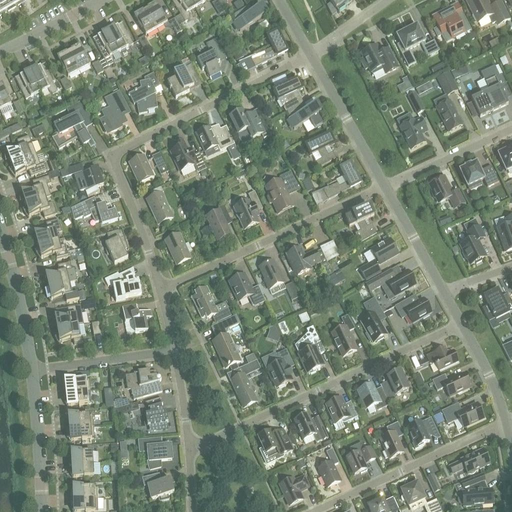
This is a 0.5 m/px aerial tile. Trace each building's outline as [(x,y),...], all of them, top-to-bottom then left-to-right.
[(5,0),(0,0),(0,11),(2,16),(6,13),(5,11),(7,10),(8,12),(12,10),(10,8),(5,0)] [(18,0),(5,0),(10,8),(12,10),(16,8),(14,6),(16,5),(17,7),(21,5),(18,0)] [(195,9),(189,0),(170,0),(180,15),(175,19),(179,27),(190,20),(189,13),(195,9)] [(189,0),(195,9),(209,0),(189,0)] [(229,7),(227,4),(225,0),(216,0),(222,7),(224,10),(229,7)] [(327,0),(331,4),(327,7),(332,17),(337,13),(338,14),(345,9),(344,8),(351,3),(352,2),(349,0),(327,0)] [(490,8),(485,0),(467,0),(468,1),(466,1),(473,16),(472,17),(475,22),(477,22),(478,24),(489,18),(492,25),(502,19),(504,23),(510,20),(500,2),(490,8)] [(145,10),(156,30),(163,26),(165,28),(172,27),(176,35),(182,32),(179,27),(175,19),(167,23),(156,4),(145,10)] [(248,5),(233,16),(236,21),(234,23),(240,32),(257,22),(259,26),(265,23),(263,19),(266,16),(261,7),(252,12),(248,5)] [(156,30),(145,10),(134,17),(145,36),(156,30)] [(463,34),(470,30),(461,12),(455,16),(452,10),(434,20),(438,28),(434,31),(438,38),(442,36),(445,41),(462,32),(463,34)] [(107,31),(119,53),(133,45),(122,24),(107,32),(107,31)] [(397,36),(396,36),(397,37),(400,44),(397,46),(408,68),(416,64),(409,50),(424,43),(425,42),(425,41),(424,42),(417,27),(417,26),(416,26),(416,27),(397,36)] [(112,56),(119,53),(107,31),(107,32),(92,40),(93,40),(108,67),(113,64),(112,56)] [(269,61),(287,52),(277,32),(267,37),(274,51),(266,55),(265,52),(238,63),(239,65),(244,63),(249,72),(269,61)] [(144,50),(150,47),(144,37),(138,40),(144,50)] [(216,64),(220,63),(216,55),(223,52),(217,39),(206,45),(210,54),(197,61),(202,71),(205,70),(211,81),(222,76),(216,64)] [(434,42),(424,46),(430,56),(439,52),(434,42)] [(80,46),(69,52),(79,72),(90,66),(80,46)] [(380,55),(376,47),(362,54),(364,59),(360,61),(365,71),(369,68),(373,75),(383,70),(386,75),(398,69),(388,50),(381,53),(382,55),(380,55)] [(232,55),(236,62),(244,58),(240,50),(232,55)] [(79,72),(69,52),(58,58),(68,78),(79,72)] [(92,65),(97,76),(103,73),(98,62),(92,65)] [(29,71),(40,93),(47,90),(52,95),(58,92),(45,65),(45,64),(30,72),(30,71),(29,71)] [(176,78),(167,83),(170,89),(169,90),(170,91),(171,91),(175,100),(189,93),(188,90),(194,87),(190,79),(195,77),(190,67),(185,69),(184,68),(173,74),(176,78)] [(489,91),(471,100),(480,119),(508,105),(501,90),(507,87),(502,75),(499,76),(495,67),(480,73),(489,91)] [(40,93),(29,71),(29,72),(15,79),(15,80),(15,79),(25,101),(40,93)] [(437,79),(446,97),(458,91),(449,73),(437,79)] [(129,95),(128,95),(134,106),(136,104),(139,115),(147,114),(147,111),(158,109),(156,101),(155,101),(154,95),(157,94),(148,77),(144,79),(145,82),(140,83),(140,84),(141,83),(142,89),(137,92),(136,91),(134,92),(135,93),(129,96),(129,95)] [(60,82),(65,92),(71,89),(66,78),(60,82)] [(404,85),(407,92),(413,89),(408,78),(402,81),(404,85)] [(287,113),(303,104),(300,98),(296,100),(293,95),(303,90),(298,80),(273,91),(278,101),(285,98),(289,104),(283,107),(287,113)] [(428,84),(416,91),(419,96),(431,90),(428,84)] [(0,85),(0,111),(2,116),(13,110),(2,85),(0,85)] [(101,121),(100,121),(104,129),(105,134),(106,133),(107,134),(110,132),(118,131),(117,129),(121,127),(120,125),(126,122),(119,108),(125,105),(119,93),(106,100),(110,109),(102,113),(106,119),(101,122),(101,121)] [(424,111),(415,94),(408,97),(417,115),(424,111)] [(446,95),(433,102),(449,133),(462,126),(447,97),(446,97),(446,95)] [(13,104),(18,115),(24,112),(19,101),(13,104)] [(58,125),(54,127),(59,136),(52,139),(59,152),(59,151),(58,150),(65,146),(66,147),(67,147),(66,146),(72,142),(72,144),(73,143),(72,142),(78,139),(83,147),(89,144),(84,136),(87,134),(84,128),(86,127),(87,128),(86,127),(93,123),(94,124),(82,102),(66,110),(67,110),(71,118),(61,123),(58,125)] [(307,110),(303,104),(287,113),(290,119),(288,120),(294,130),(311,120),(317,130),(322,127),(317,117),(321,115),(315,105),(307,110)] [(272,134),(260,111),(245,119),(242,112),(237,114),(236,113),(229,116),(230,118),(238,135),(248,130),(253,139),(262,135),(264,139),(272,134)] [(413,121),(400,128),(411,150),(425,143),(420,134),(423,132),(424,134),(427,132),(420,119),(414,122),(413,121)] [(43,127),(33,132),(35,137),(45,132),(46,134),(51,131),(47,121),(41,124),(43,127)] [(220,152),(228,148),(227,146),(233,143),(226,128),(225,128),(226,129),(220,131),(219,128),(211,131),(209,129),(206,130),(205,129),(199,131),(200,133),(196,135),(205,153),(217,147),(220,152)] [(0,133),(0,140),(11,136),(8,129),(0,133)] [(336,159),(332,153),(328,156),(325,150),(335,145),(330,135),(305,146),(310,157),(318,153),(321,159),(316,163),(319,168),(336,159)] [(10,165),(36,155),(29,137),(17,142),(19,148),(16,149),(16,150),(5,152),(4,152),(4,154),(4,156),(4,158),(5,160),(5,162),(9,161),(10,165)] [(176,165),(177,166),(180,173),(193,167),(194,166),(196,172),(198,173),(206,169),(199,154),(193,157),(190,150),(189,151),(188,152),(183,142),(175,145),(177,150),(171,153),(174,159),(174,160),(174,161),(174,163),(175,164),(176,165)] [(498,155),(506,172),(511,168),(511,148),(506,151),(498,155)] [(40,166),(36,155),(10,165),(12,168),(8,170),(9,172),(10,173),(12,175),(13,177),(14,178),(15,177),(24,172),(25,172),(28,171),(31,178),(47,171),(44,164),(40,166)] [(159,155),(153,158),(158,169),(164,166),(159,155)] [(129,164),(130,166),(135,177),(136,181),(137,181),(139,184),(153,177),(144,157),(129,164)] [(465,168),(460,171),(467,188),(483,180),(487,188),(499,183),(491,167),(480,172),(476,163),(470,166),(470,165),(465,167),(465,168)] [(328,188),(311,195),(316,206),(322,204),(342,194),(342,193),(357,186),(356,184),(360,183),(350,164),(340,169),(347,183),(339,187),(337,184),(328,188)] [(81,165),(66,170),(68,176),(83,171),(81,165)] [(100,194),(98,188),(103,186),(97,169),(75,176),(80,192),(85,190),(88,198),(100,194)] [(294,207),(292,205),(287,194),(298,188),(291,172),(279,178),(281,181),(265,188),(269,196),(267,197),(267,198),(269,204),(271,204),(272,204),(278,215),(292,208),(294,207)] [(20,192),(19,192),(19,194),(19,196),(19,198),(19,201),(20,203),(24,202),(25,205),(51,197),(47,186),(51,184),(49,177),(32,183),(35,189),(31,190),(31,191),(20,192)] [(433,183),(429,185),(439,204),(447,200),(450,201),(453,207),(457,205),(458,208),(465,204),(458,191),(452,194),(444,178),(439,180),(438,179),(435,179),(434,181),(433,183)] [(302,183),(307,193),(314,189),(309,180),(302,183)] [(249,202),(235,209),(234,209),(237,215),(236,217),(237,219),(239,220),(244,230),(246,230),(247,230),(250,229),(251,227),(258,224),(256,218),(258,216),(256,211),(262,209),(254,193),(250,194),(253,199),(250,200),(252,204),(250,205),(249,202)] [(161,194),(147,201),(158,225),(173,218),(161,194)] [(51,197),(25,205),(26,209),(22,210),(23,212),(24,214),(25,216),(27,218),(28,219),(29,218),(38,213),(39,214),(42,213),(44,219),(57,215),(53,203),(48,205),(46,199),(51,197)] [(496,198),(491,200),(494,206),(499,204),(496,198)] [(95,224),(101,222),(102,226),(118,221),(115,211),(113,212),(110,205),(106,207),(105,205),(97,207),(97,208),(94,209),(90,200),(71,209),(74,222),(83,218),(83,219),(91,216),(95,224)] [(206,219),(210,227),(203,230),(207,239),(214,235),(217,243),(230,237),(224,224),(230,221),(224,207),(217,210),(219,213),(206,219)] [(376,234),(375,231),(371,225),(367,227),(364,222),(374,217),(369,207),(344,218),(349,228),(357,225),(360,231),(355,234),(358,240),(360,243),(376,234)] [(507,226),(497,230),(505,253),(511,250),(511,217),(505,220),(507,226)] [(468,242),(460,246),(464,253),(462,254),(466,260),(467,259),(470,265),(475,263),(476,265),(482,262),(481,260),(485,258),(477,242),(485,239),(475,220),(463,226),(469,239),(467,240),(468,242)] [(36,243),(37,247),(59,241),(57,234),(62,233),(59,221),(46,224),(48,231),(44,232),(34,233),(32,233),(32,235),(32,237),(32,240),(32,242),(33,244),(36,243)] [(109,243),(105,245),(107,249),(106,250),(107,256),(110,255),(114,265),(128,258),(124,251),(127,249),(128,251),(127,246),(128,246),(125,237),(124,237),(124,236),(123,236),(124,238),(121,238),(119,231),(107,235),(109,243)] [(188,244),(184,246),(179,235),(166,242),(177,266),(191,260),(188,254),(192,252),(188,244)] [(60,247),(59,241),(37,247),(38,250),(35,251),(35,253),(36,255),(38,257),(39,259),(40,261),(41,260),(51,255),(51,256),(55,255),(56,261),(69,258),(66,246),(60,247)] [(377,248),(371,251),(376,259),(375,261),(359,270),(366,281),(380,273),(377,267),(398,255),(396,252),(397,251),(395,246),(393,246),(390,241),(383,244),(381,243),(377,246),(377,248)] [(309,268),(320,263),(321,266),(327,262),(339,255),(333,243),(321,249),(321,250),(315,253),(315,252),(304,257),(300,249),(287,256),(294,272),(290,274),(294,284),(299,282),(296,277),(310,270),(309,268)] [(264,281),(269,290),(284,283),(277,269),(276,270),(273,262),(260,269),(265,281),(264,281)] [(47,284),(48,288),(69,283),(77,281),(74,269),(72,270),(70,263),(58,266),(59,273),(56,274),(56,275),(45,275),(44,275),(43,278),(43,282),(43,285),(47,284)] [(127,271),(118,276),(118,274),(104,280),(107,287),(112,286),(115,303),(125,301),(124,299),(141,295),(138,280),(134,281),(133,277),(133,276),(130,277),(127,271)] [(391,271),(365,285),(370,293),(381,287),(385,293),(391,290),(395,297),(415,286),(413,282),(414,282),(411,275),(410,276),(407,272),(395,279),(391,271)] [(335,274),(329,278),(333,286),(340,283),(335,274)] [(255,307),(265,302),(258,287),(252,289),(249,283),(248,284),(244,276),(242,277),(242,275),(235,278),(236,280),(229,282),(234,291),(233,292),(236,299),(237,298),(239,302),(248,298),(252,306),(255,307)] [(49,292),(45,293),(46,296),(48,299),(50,302),(51,302),(61,297),(61,298),(65,297),(66,304),(79,301),(76,288),(71,289),(69,283),(48,288),(49,292)] [(293,284),(285,287),(292,302),(299,298),(293,284)] [(192,299),(199,313),(202,319),(207,316),(208,319),(216,316),(219,322),(231,317),(228,310),(218,314),(213,302),(211,303),(207,296),(209,295),(206,289),(196,293),(198,296),(192,299)] [(482,309),(489,323),(495,320),(496,321),(509,314),(498,293),(493,296),(492,294),(484,298),(488,306),(482,309)] [(407,301),(395,308),(402,319),(408,316),(413,324),(423,319),(423,320),(430,316),(429,315),(431,314),(430,312),(431,311),(427,305),(426,305),(423,300),(410,307),(407,301)] [(377,305),(367,311),(370,317),(361,323),(367,334),(365,335),(370,343),(372,342),(373,344),(377,341),(377,342),(384,339),(383,338),(387,336),(380,323),(386,319),(377,305)] [(56,327),(57,330),(84,326),(80,306),(67,309),(69,316),(65,316),(65,317),(54,317),(53,317),(53,319),(52,321),(52,323),(52,325),(52,327),(56,327)] [(136,306),(122,308),(125,324),(127,336),(148,332),(145,320),(151,319),(150,312),(138,314),(136,306)] [(345,328),(332,335),(336,343),(334,343),(337,350),(339,349),(343,358),(357,352),(348,333),(355,329),(347,316),(341,319),(345,328)] [(227,334),(229,330),(240,325),(236,317),(211,328),(216,339),(227,334)] [(99,323),(92,324),(94,337),(101,335),(99,323)] [(84,326),(57,330),(57,334),(54,335),(54,337),(55,339),(56,341),(57,343),(58,345),(59,344),(69,340),(70,341),(73,340),(74,346),(82,344),(78,327),(84,326)] [(324,367),(320,359),(319,356),(325,353),(313,327),(306,330),(308,334),(295,347),(307,374),(324,367)] [(228,336),(213,343),(225,369),(240,362),(237,354),(239,348),(233,346),(228,336)] [(510,363),(511,362),(511,342),(502,348),(510,363)] [(445,349),(426,358),(430,365),(432,365),(435,364),(439,372),(458,363),(453,352),(450,353),(446,352),(445,349)] [(278,364),(266,370),(272,381),(273,381),(277,389),(292,382),(289,377),(291,375),(288,369),(293,367),(286,351),(275,357),(278,364)] [(243,368),(246,375),(250,374),(249,374),(260,369),(260,370),(261,370),(257,361),(243,368)] [(157,375),(156,375),(156,372),(150,373),(150,371),(134,374),(134,375),(125,376),(127,386),(129,386),(133,401),(162,393),(159,383),(160,382),(161,382),(161,381),(161,380),(161,379),(160,378),(159,377),(158,377),(157,378),(156,376),(157,375),(158,375),(157,375)] [(390,384),(381,388),(388,402),(397,398),(396,396),(408,390),(400,372),(399,373),(397,372),(393,374),(393,376),(387,378),(390,384)] [(445,376),(432,381),(437,392),(445,388),(450,398),(470,389),(468,385),(470,384),(467,378),(465,379),(463,375),(448,382),(445,376)] [(250,388),(244,376),(231,382),(236,394),(239,401),(240,400),(243,409),(257,403),(253,394),(254,393),(254,392),(255,391),(254,390),(254,389),(253,388),(252,388),(251,388),(250,388)] [(63,395),(90,392),(89,381),(86,381),(86,380),(76,379),(76,381),(65,382),(64,382),(64,383),(63,385),(63,387),(63,389),(62,391),(62,393),(63,395)] [(372,385),(353,394),(353,395),(358,393),(365,408),(368,409),(374,407),(376,412),(390,406),(382,391),(377,393),(377,392),(375,391),(372,385)] [(91,403),(90,392),(63,395),(63,397),(63,399),(64,400),(64,402),(65,404),(66,406),(67,407),(68,407),(89,405),(88,403),(91,403)] [(166,411),(164,412),(162,412),(161,406),(163,406),(162,405),(161,406),(160,400),(161,399),(145,403),(145,404),(146,403),(148,410),(149,410),(150,414),(145,415),(147,426),(152,426),(152,431),(151,431),(167,430),(167,429),(166,429),(165,424),(168,423),(167,416),(166,411)] [(341,399),(326,406),(335,425),(341,422),(342,423),(344,424),(358,418),(352,405),(347,408),(345,407),(341,399)] [(117,409),(125,408),(123,401),(123,400),(115,402),(117,409)] [(116,418),(132,412),(139,410),(138,404),(115,411),(116,418)] [(463,428),(465,427),(484,419),(477,405),(463,412),(461,411),(458,404),(442,412),(448,425),(455,422),(455,421),(459,420),(463,428)] [(444,422),(440,414),(434,417),(438,425),(444,422)] [(66,428),(66,430),(94,427),(93,416),(90,416),(90,415),(69,417),(68,416),(67,418),(67,420),(66,422),(66,424),(66,426),(66,428)] [(296,420),(294,422),(303,441),(312,436),(316,444),(328,438),(318,417),(317,417),(318,419),(311,423),(308,415),(301,418),(300,418),(297,419),(296,420)] [(439,437),(436,429),(431,419),(421,424),(421,423),(407,429),(414,444),(412,445),(415,450),(424,446),(423,444),(439,437)] [(389,460),(401,455),(404,453),(397,439),(404,436),(398,423),(386,428),(390,436),(380,440),(386,452),(382,454),(385,460),(388,458),(389,460)] [(69,441),(70,442),(71,442),(92,440),(91,439),(94,439),(94,427),(66,430),(66,432),(66,433),(67,435),(67,437),(68,439),(69,441)] [(259,451),(265,462),(277,456),(278,458),(293,451),(286,438),(277,442),(274,441),(273,442),(269,433),(258,438),(263,449),(259,451)] [(140,453),(148,452),(149,463),(151,470),(149,470),(150,471),(161,468),(161,467),(159,468),(159,462),(172,461),(170,446),(157,448),(156,441),(159,441),(159,440),(139,442),(140,453)] [(353,456),(346,459),(354,476),(360,474),(360,475),(367,472),(363,464),(365,463),(366,464),(376,460),(370,448),(365,451),(361,443),(350,449),(353,456)] [(331,464),(318,470),(327,489),(341,483),(333,467),(339,464),(332,450),(326,453),(331,464)] [(462,462),(450,467),(453,475),(465,469),(468,475),(470,475),(471,475),(472,475),(474,474),(475,473),(475,472),(489,465),(487,461),(488,459),(488,458),(488,457),(486,456),(485,455),(483,451),(461,461),(462,462)] [(72,453),(71,453),(70,455),(69,456),(69,458),(69,460),(68,462),(68,464),(68,466),(93,465),(92,452),(72,453)] [(302,460),(297,462),(300,469),(305,467),(302,460)] [(93,465),(68,466),(68,468),(69,470),(69,472),(70,473),(70,475),(71,477),(72,479),(73,478),(94,477),(93,465)] [(157,475),(142,479),(144,487),(148,486),(151,500),(160,498),(161,503),(162,503),(162,502),(169,500),(168,496),(174,495),(170,480),(159,483),(157,475)] [(433,476),(427,479),(434,494),(440,492),(433,476)] [(458,499),(458,501),(459,504),(461,506),(463,506),(463,508),(475,507),(475,508),(481,507),(481,506),(493,505),(493,503),(494,503),(493,497),(492,497),(492,494),(491,494),(492,496),(490,496),(484,482),(485,482),(485,481),(484,481),(482,477),(483,477),(483,476),(461,484),(465,493),(462,494),(462,495),(460,496),(458,499)] [(293,480),(280,486),(281,489),(280,490),(282,494),(283,494),(289,507),(303,500),(299,492),(303,490),(303,491),(309,488),(304,478),(294,482),(293,480)] [(417,483),(413,485),(401,491),(403,496),(401,497),(401,499),(402,502),(404,503),(406,502),(409,507),(410,507),(411,511),(421,506),(419,502),(421,501),(423,504),(426,503),(417,483)] [(74,488),(73,488),(72,490),(71,492),(71,493),(70,495),(70,497),(70,499),(70,501),(98,500),(97,489),(94,489),(94,488),(74,488)] [(399,511),(393,498),(384,502),(383,499),(370,505),(369,509),(370,511),(399,511)] [(98,500),(70,501),(71,508),(72,511),(95,511),(95,510),(98,510),(98,500)] [(441,511),(436,501),(426,506),(429,511),(441,511)]
